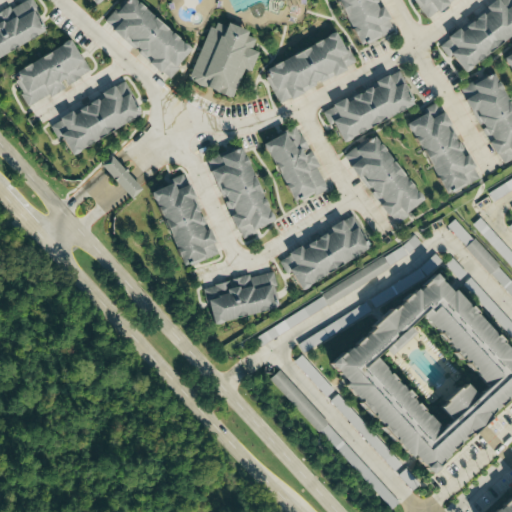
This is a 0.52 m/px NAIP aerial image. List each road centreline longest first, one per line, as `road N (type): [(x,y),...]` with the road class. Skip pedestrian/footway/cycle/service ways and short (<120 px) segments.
road 1 (secondary): [(332,511),(0,149)]
road 2 (secondary): [(0,195),(293,511)]
